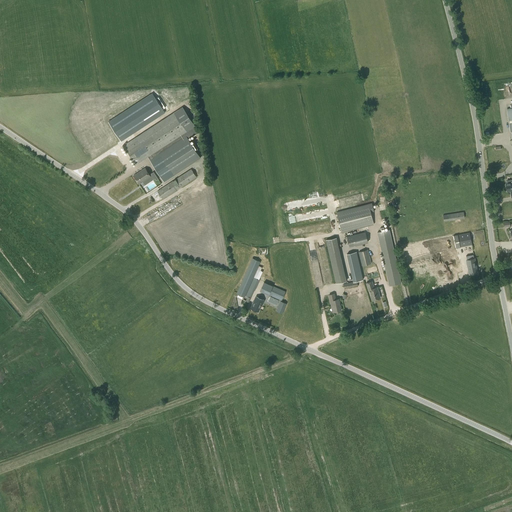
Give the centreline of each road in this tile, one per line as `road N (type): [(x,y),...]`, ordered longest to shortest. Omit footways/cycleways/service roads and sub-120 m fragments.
road 1 (unclassified): [(511,442),(202,299),(109,200),(0,126)]
road 2 (unclassified): [(511,348),(476,125),(445,0)]
road 3 (unknown): [(307,348),(0,465)]
road 4 (track): [(497,275),(307,348)]
